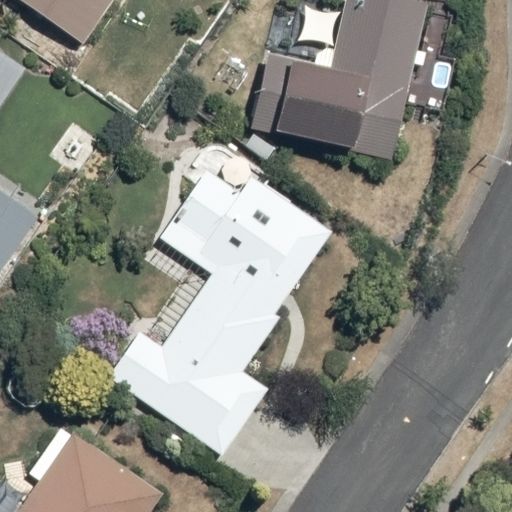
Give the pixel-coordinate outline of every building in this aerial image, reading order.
[(26,0),(90,44),(120,0),(26,0)] [(404,174),(443,8),(408,0),(363,0),(346,75),(275,58),(259,126),(357,149),(354,163),(404,174)] [(0,115),(32,68),(0,46),(0,115)] [(253,376),(341,236),(257,183),(252,191),(214,167),(166,243),(215,273),(170,344),(147,330),(114,382),(235,458),(277,391),(253,376)] [(0,273),(43,211),(0,180),(0,273)] [(160,511),(172,495),(69,424),(33,476),(51,489),(34,511),(160,511)]
